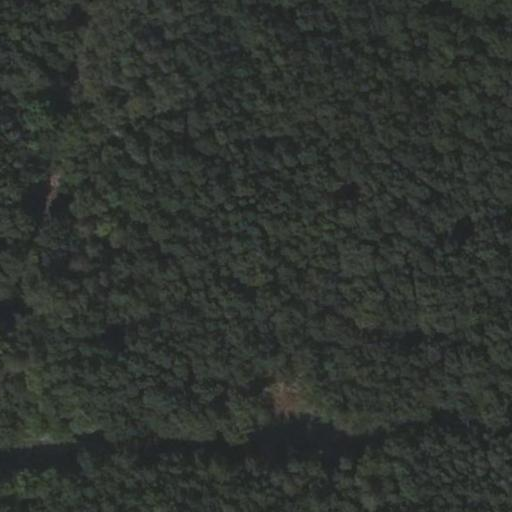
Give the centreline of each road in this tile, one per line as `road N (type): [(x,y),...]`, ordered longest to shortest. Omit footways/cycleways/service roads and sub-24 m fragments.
road 1 (track): [(511,427),(0,442)]
road 2 (track): [(94,0),(0,352)]
